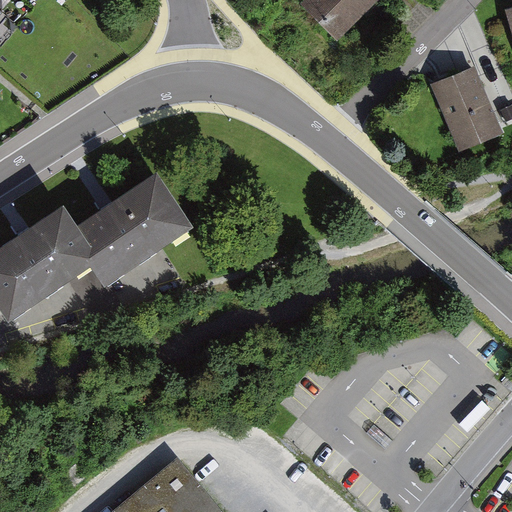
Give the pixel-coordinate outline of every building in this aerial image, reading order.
[(0,0),(0,21),(16,0),(0,0)] [(305,0),(303,3),(337,39),(377,1),(375,0),(305,0)] [(459,153),(507,134),(479,63),(431,82),(459,153)] [(51,213),(0,246),(0,293),(18,322),(96,270),(109,289),(180,241),(139,180),(63,230),(51,213)] [(223,511),(181,461),(118,511),(223,511)]
